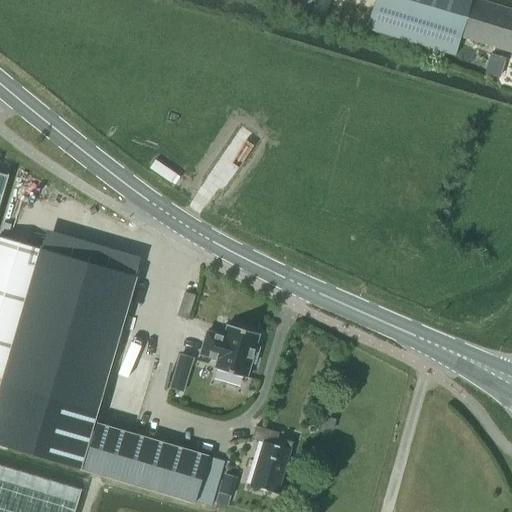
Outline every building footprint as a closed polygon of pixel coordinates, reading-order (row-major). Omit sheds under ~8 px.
[(511,52),(511,10),(476,0),(375,0),(367,29),(455,55),(460,37),(511,52)] [(0,511),(74,511),(81,489),(0,465),(0,204),(9,176),(0,173),(0,511)] [(0,233),(0,442),(193,500),(207,454),(92,420),(135,274),(0,233)] [(207,332),(200,354),(216,359),(214,368),(247,378),(251,363),(254,364),(259,347),(256,346),(259,334),(226,325),(223,336),(207,332)] [(262,441),(249,485),(278,494),(291,449),(293,442),(277,438),(279,433),(256,426),(255,428),(252,438),(262,441)]
